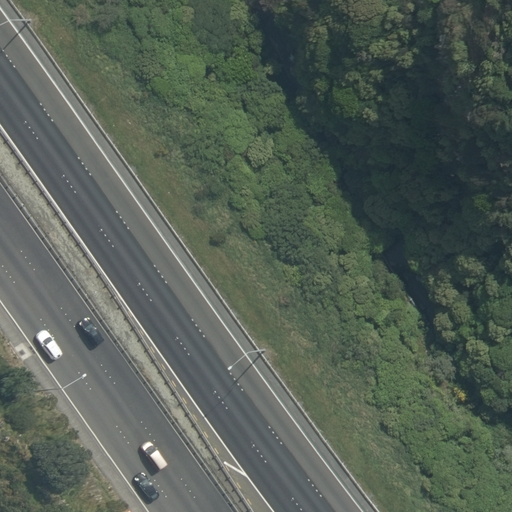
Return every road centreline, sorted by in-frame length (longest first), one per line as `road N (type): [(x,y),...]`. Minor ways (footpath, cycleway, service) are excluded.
road 1 (trunk): [(0,61),(334,511)]
road 2 (trunk): [(187,511),(0,255)]
